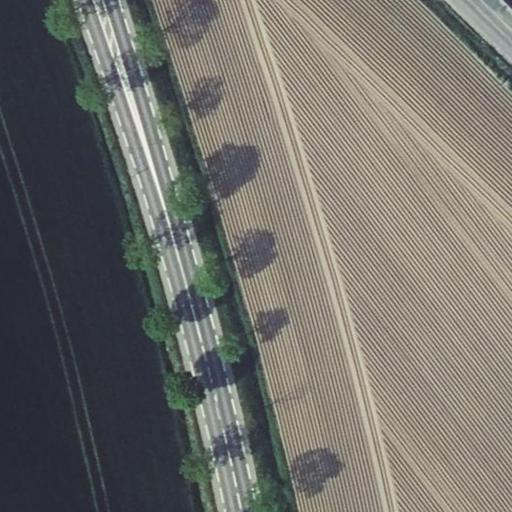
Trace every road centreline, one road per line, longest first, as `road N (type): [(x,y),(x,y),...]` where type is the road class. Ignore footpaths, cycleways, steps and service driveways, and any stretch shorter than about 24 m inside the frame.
road 1 (primary): [(171,226),(243,511)]
road 2 (primary): [(87,0),(171,226)]
road 3 (primary): [(171,226),(111,0)]
